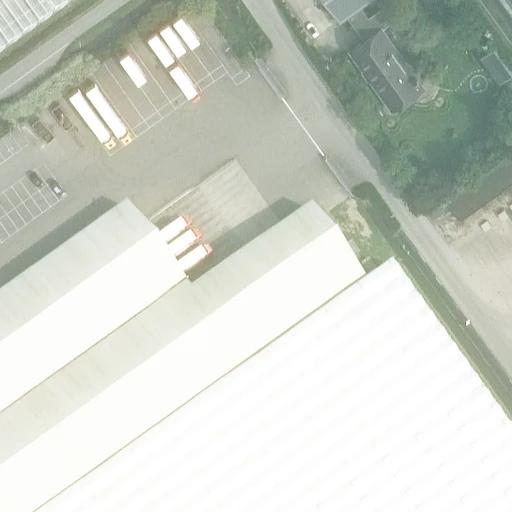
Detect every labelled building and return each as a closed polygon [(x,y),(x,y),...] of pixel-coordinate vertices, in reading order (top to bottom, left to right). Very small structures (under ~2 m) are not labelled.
[(0,0),(0,40),(55,0),(0,0)] [(325,0),(339,19),(365,0),(325,0)] [(367,38),(350,50),(391,107),(425,83),(383,25),(393,18),(383,5),(357,24),(367,38)] [(511,62),(499,44),(488,52),(506,78),(511,73),(511,62)] [(0,511),(50,511),(367,286),(350,263),(360,256),(352,245),(342,252),(313,212),(193,299),(127,208),(0,299),(0,511)] [(511,511),(511,437),(391,269),(367,286),(50,511),(511,511)]
